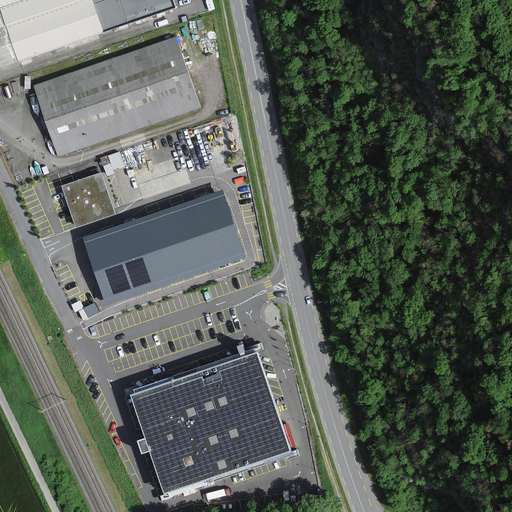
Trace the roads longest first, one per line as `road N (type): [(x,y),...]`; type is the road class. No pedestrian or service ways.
road 1 (primary): [(240,0),(297,280),(365,511)]
road 2 (unclassified): [(155,504),(109,385),(83,348),(0,172)]
road 3 (unclassified): [(56,511),(0,393)]
